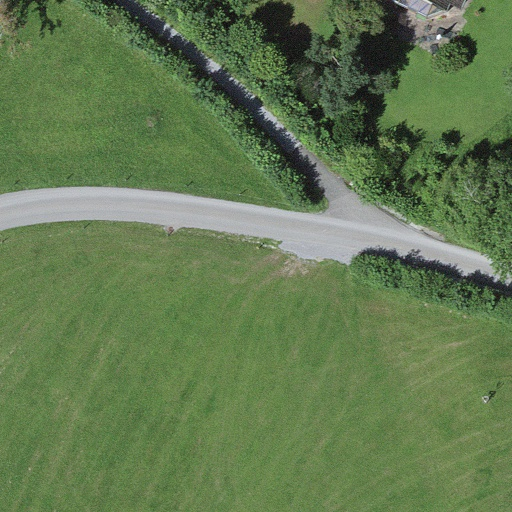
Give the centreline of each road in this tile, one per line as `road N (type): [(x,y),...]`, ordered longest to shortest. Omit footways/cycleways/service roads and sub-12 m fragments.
road 1 (track): [(355,265),(225,119),(133,32),(83,0)]
road 2 (track): [(355,265),(131,224),(0,235)]
road 3 (track): [(511,307),(355,265)]
